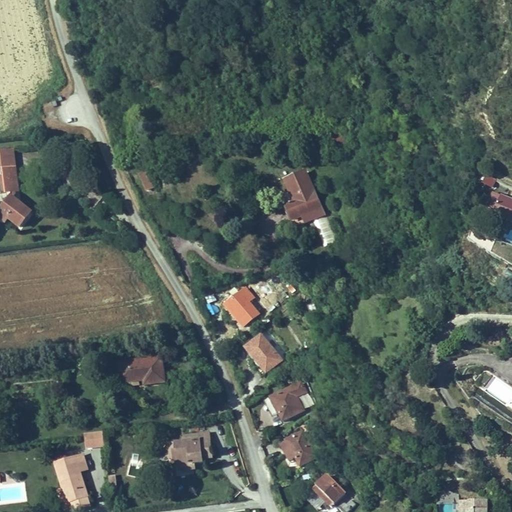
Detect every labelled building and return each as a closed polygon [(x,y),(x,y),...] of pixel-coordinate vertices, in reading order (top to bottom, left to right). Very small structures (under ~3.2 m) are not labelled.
[(345,136),(332,137),(333,154),(346,153),(345,136)] [(14,166),(0,168),(0,181),(1,181),(2,194),(0,194),(0,208),(2,210),(0,211),(0,219),(5,223),(8,220),(19,228),(30,213),(8,195),(13,193),(12,183),(17,183),(14,166)] [(142,191),(156,188),(151,169),(138,172),(142,191)] [(304,172),(283,180),(292,202),(283,206),(292,229),(322,217),(304,172)] [(511,200),(499,195),(494,211),(508,217),(508,219),(511,220),(511,200)] [(494,211),(487,208),(485,214),(506,223),(508,219),(508,217),(494,211)] [(327,217),(315,220),(322,246),(334,242),(327,217)] [(244,289),(227,304),(238,317),(235,319),(243,327),(257,315),(247,303),(253,298),(244,289)] [(214,304),(211,297),(210,295),(204,298),(210,308),(215,305),(214,304)] [(315,302),(308,303),(311,315),(318,313),(315,302)] [(235,319),(238,317),(227,304),(224,306),(235,319)] [(282,360),(261,336),(246,348),(266,374),(282,360)] [(161,358),(118,363),(120,383),(143,381),(144,385),(164,382),(161,358)] [(296,369),(292,372),(297,382),(302,379),(296,369)] [(305,391),(301,383),(271,399),(282,421),(303,410),(295,397),(305,391)] [(104,445),(102,432),(83,434),(85,448),(104,445)] [(312,449),(302,432),(286,442),(296,459),(300,467),(316,457),(312,449)] [(183,442),(174,443),(175,451),(172,451),(173,459),(178,465),(178,471),(190,470),(189,461),(192,460),(193,464),(203,463),(203,459),(212,458),(209,433),(183,436),(183,442)] [(290,463),(296,459),(286,442),(280,445),(290,463)] [(312,449),(316,457),(318,459),(324,456),(318,447),(312,449)] [(54,461),(68,459),(67,452),(53,454),(54,461)] [(87,469),(83,455),(54,464),(62,488),(65,487),(69,502),(87,497),(82,479),(79,480),(77,473),(80,472),(87,469)] [(109,490),(117,489),(116,475),(108,476),(109,490)] [(327,476),(316,487),(334,505),(341,511),(347,511),(355,504),(339,488),(345,482),(339,476),(333,482),(327,476)] [(406,486),(401,488),(401,486),(395,487),(396,493),(401,492),(403,497),(408,496),(406,486)] [(331,508),(334,505),(316,487),(313,490),(331,508)] [(87,497),(69,502),(73,511),(91,507),(87,497)] [(461,511),(462,509),(469,508),(468,500),(458,500),(458,511),(461,511)] [(485,511),(486,500),(468,500),(469,508),(462,509),(461,511),(485,511)]
